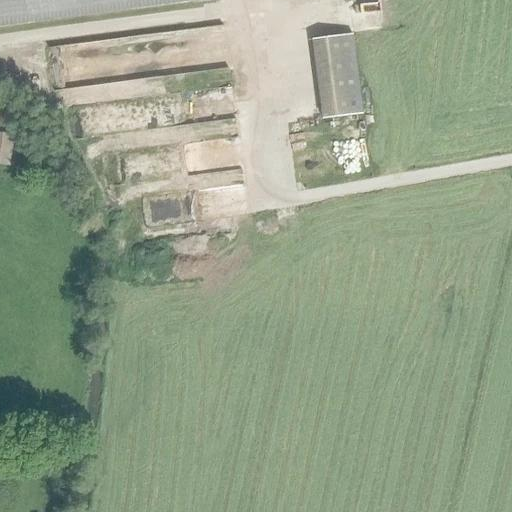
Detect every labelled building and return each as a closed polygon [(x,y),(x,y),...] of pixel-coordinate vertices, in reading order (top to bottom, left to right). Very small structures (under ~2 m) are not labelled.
[(0,0),(0,26),(201,0),(0,0)] [(315,46),(324,126),(365,122),(357,41),(315,46)] [(88,47),(57,52),(64,93),(95,88),(88,47)] [(13,136),(0,133),(0,165),(9,167),(13,136)] [(154,226),(228,218),(224,191),(151,200),(154,226)]
